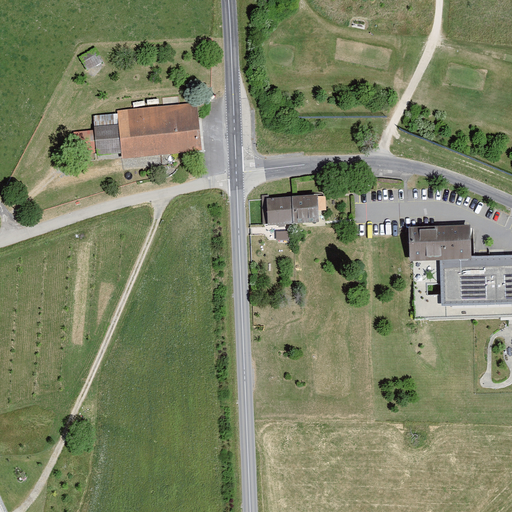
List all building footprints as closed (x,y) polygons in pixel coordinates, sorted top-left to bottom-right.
[(97,47),(81,55),(90,73),(106,65),(97,47)] [(201,100),(123,111),(129,159),(208,148),(201,100)] [(320,191),(267,196),(270,226),(323,221),(320,191)] [(474,224),(410,227),(411,259),(439,258),(441,309),(511,305),(511,255),(475,257),(474,224)] [(290,231),(277,231),(277,240),(290,240),(290,231)] [(0,511),(9,511),(0,489),(0,511)]
